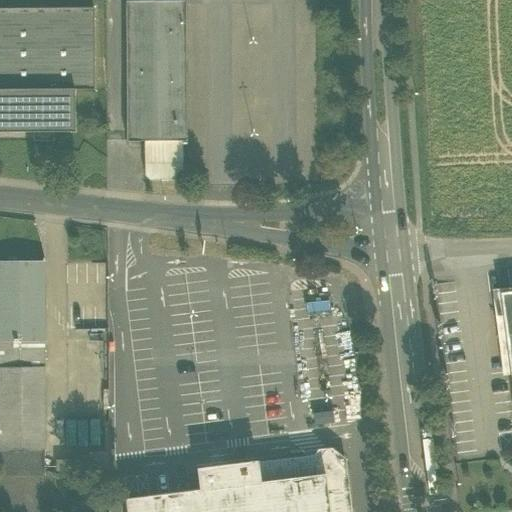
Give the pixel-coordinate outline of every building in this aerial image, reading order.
[(125,2),(126,142),(144,141),(182,141),(186,141),(185,16),(185,1),(142,1),(125,2)] [(0,132),(74,132),(73,90),(93,90),(93,8),(0,8),(0,132)] [(144,176),(149,181),(177,181),(182,175),(182,141),(144,141),(144,176)] [(0,449),(44,450),(43,367),(43,263),(0,262),(0,449)] [(511,291),(499,293),(511,389),(511,291)] [(44,450),(0,449),(0,477),(44,478),(44,450)] [(313,455),(257,463),(259,482),(318,475),(318,471),(333,451),(331,449),(317,450),(313,455)] [(318,471),(318,475),(324,474),(328,511),(350,511),(344,459),(333,451),(318,471)] [(196,469),(199,490),(259,482),(257,463),(257,461),(196,469)] [(328,511),(324,474),(318,475),(259,482),(199,490),(124,499),(125,511),(328,511)]
